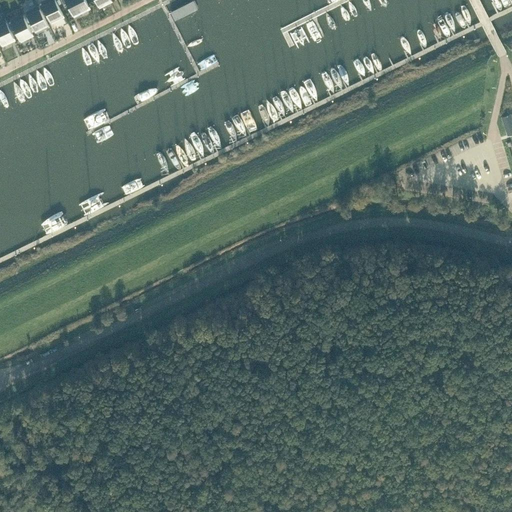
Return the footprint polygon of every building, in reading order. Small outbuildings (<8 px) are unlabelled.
[(42,2),(40,4),(44,12),(46,10),(52,22),(53,21),(52,20),(63,15),(63,16),(64,16),(56,0),(46,0),(43,2),(43,1),(42,1),(42,2)] [(62,0),(65,6),(69,4),(74,15),(75,14),(74,14),(88,6),(89,7),(90,7),(86,0),(62,0)] [(27,11),(37,31),(37,30),(47,25),(48,26),(49,25),(39,5),(38,5),(38,6),(28,12),(27,11)] [(12,22),(9,23),(13,30),(16,29),(21,40),(22,40),(21,39),(32,33),(32,34),(33,34),(23,14),(22,14),(23,15),(12,20),(12,19),(11,20),(12,22)] [(0,38),(3,44),(3,43),(14,38),(14,39),(15,39),(5,18),(5,19),(0,21),(0,38)] [(502,116),(507,134),(511,132),(511,121),(510,114),(502,116)]
